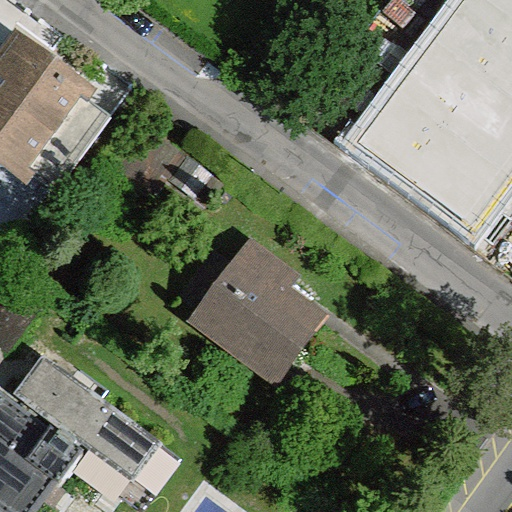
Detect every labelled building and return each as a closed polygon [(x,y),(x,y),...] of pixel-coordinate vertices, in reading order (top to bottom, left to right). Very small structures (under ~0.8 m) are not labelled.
[(84,101),(20,54),(0,82),(0,152),(30,175),(84,101)] [(111,122),(84,101),(30,175),(59,195),(111,122)] [(211,203),(224,186),(138,123),(107,164),(155,199),(157,185),(166,172),(211,203)] [(254,250),(198,322),(277,386),(324,325),(286,296),(295,282),(254,250)] [(51,295),(27,276),(0,313),(0,345),(10,353),(51,295)] [(64,434),(59,440),(78,454),(83,447),(135,487),(165,447),(57,366),(27,406),(64,434)] [(3,405),(0,409),(0,511),(39,511),(56,489),(61,493),(85,460),(78,454),(59,440),(52,434),(48,439),(3,405)]
